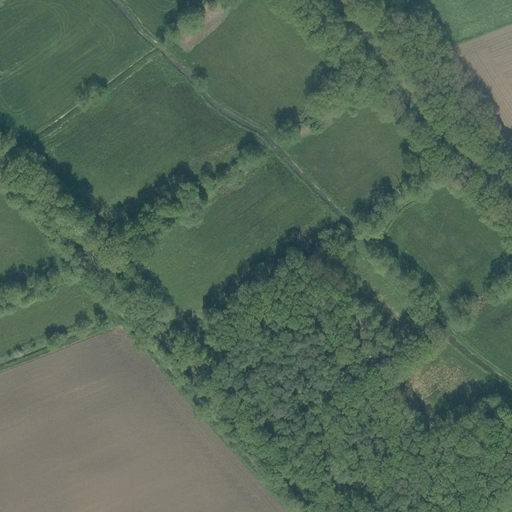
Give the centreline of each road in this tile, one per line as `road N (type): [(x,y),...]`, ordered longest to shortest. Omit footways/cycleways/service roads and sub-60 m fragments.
road 1 (track): [(314,511),(0,158)]
road 2 (unclassified): [(511,182),(435,120),(340,0)]
